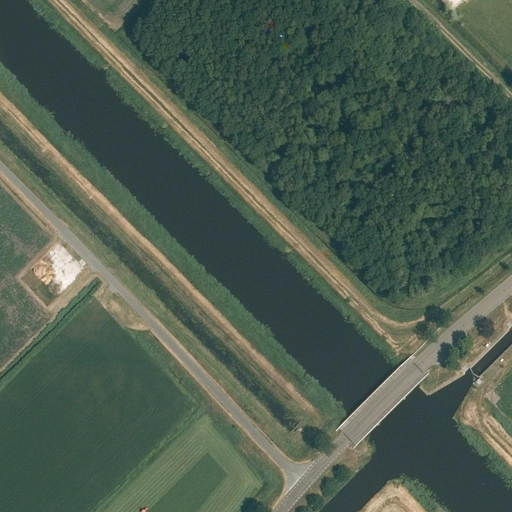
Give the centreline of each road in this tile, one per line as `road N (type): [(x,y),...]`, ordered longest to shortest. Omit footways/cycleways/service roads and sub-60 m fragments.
road 1 (unclassified): [(304,486),(0,170)]
road 2 (tertiary): [(304,486),(511,286)]
road 3 (track): [(511,102),(404,0)]
